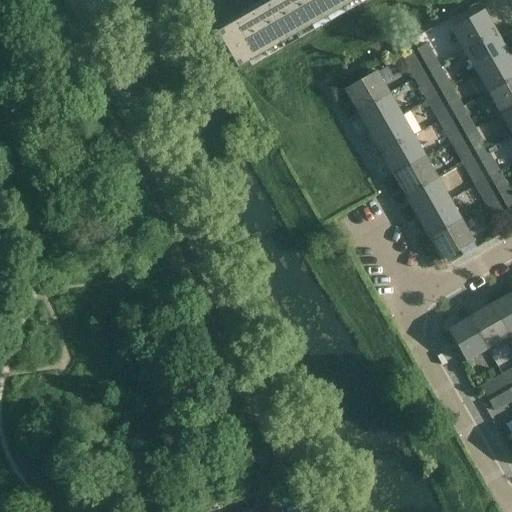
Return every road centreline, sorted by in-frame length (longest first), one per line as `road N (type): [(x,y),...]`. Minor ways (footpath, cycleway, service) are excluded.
road 1 (unclassified): [(317,511),(84,1)]
road 2 (residential): [(511,251),(418,305),(410,319),(511,497)]
